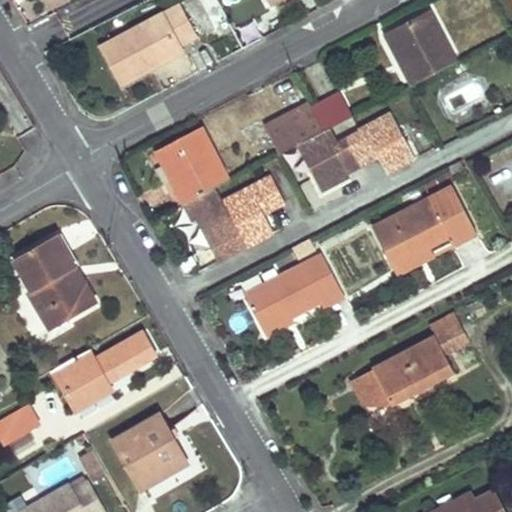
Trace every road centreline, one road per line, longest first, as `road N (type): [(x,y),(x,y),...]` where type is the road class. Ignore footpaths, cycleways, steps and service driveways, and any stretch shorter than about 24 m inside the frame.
road 1 (residential): [(161,309),(511,123)]
road 2 (residential): [(368,0),(67,161)]
road 3 (residential): [(295,511),(161,309)]
road 4 (residential): [(161,309),(67,161)]
road 5 (residential): [(67,161),(0,50)]
